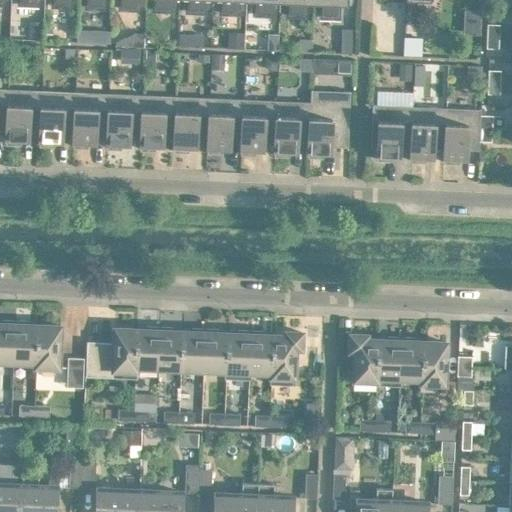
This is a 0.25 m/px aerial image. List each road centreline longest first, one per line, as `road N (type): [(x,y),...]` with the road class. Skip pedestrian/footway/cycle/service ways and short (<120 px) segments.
road 1 (residential): [(511,203),(0,181)]
road 2 (residential): [(0,288),(511,309)]
